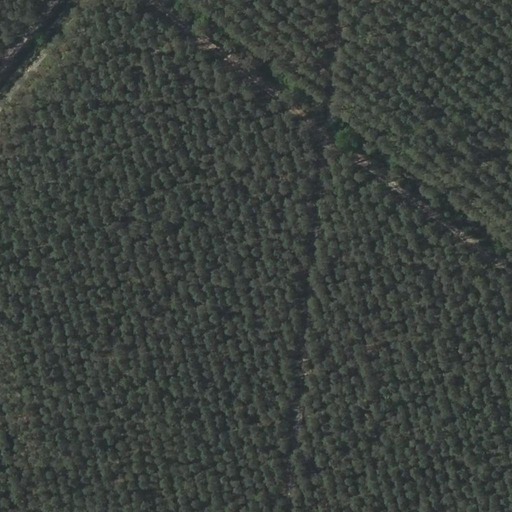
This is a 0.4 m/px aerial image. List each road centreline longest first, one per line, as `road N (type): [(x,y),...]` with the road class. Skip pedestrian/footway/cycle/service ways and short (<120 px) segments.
road 1 (track): [(295,511),(348,0)]
road 2 (track): [(511,265),(167,0)]
